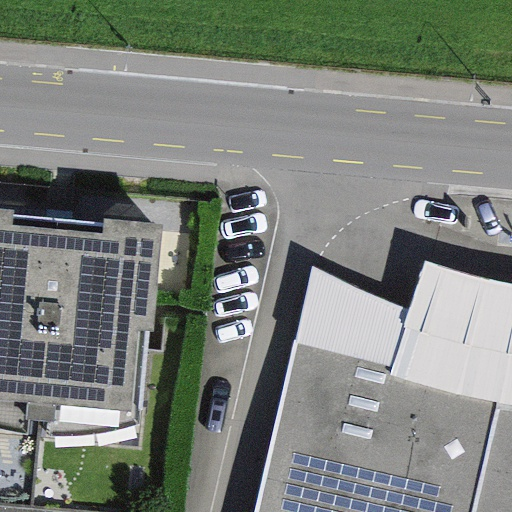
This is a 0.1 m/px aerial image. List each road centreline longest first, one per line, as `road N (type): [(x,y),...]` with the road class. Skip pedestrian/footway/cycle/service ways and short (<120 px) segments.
road 1 (primary): [(0,106),(511,151)]
road 2 (unknown): [(332,135),(226,511)]
